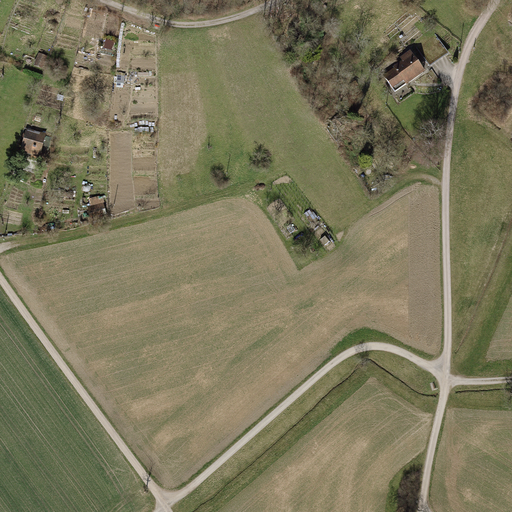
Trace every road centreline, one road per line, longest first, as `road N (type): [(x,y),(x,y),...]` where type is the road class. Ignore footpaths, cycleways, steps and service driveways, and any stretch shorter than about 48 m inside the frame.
road 1 (track): [(493,0),(468,42),(447,131),(446,375)]
road 2 (track): [(446,375),(387,345),(357,347),(159,511)]
road 3 (track): [(0,275),(170,511)]
road 4 (track): [(0,249),(261,181)]
